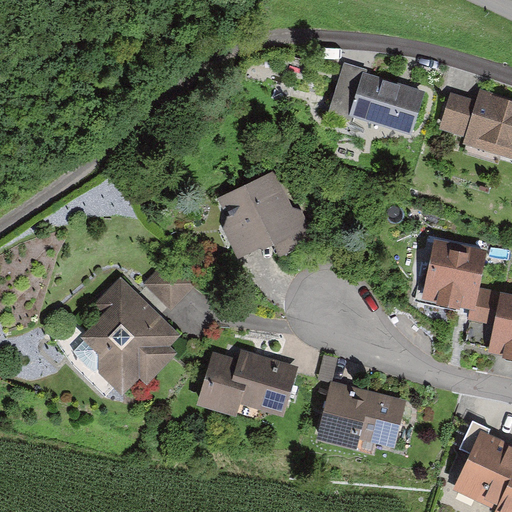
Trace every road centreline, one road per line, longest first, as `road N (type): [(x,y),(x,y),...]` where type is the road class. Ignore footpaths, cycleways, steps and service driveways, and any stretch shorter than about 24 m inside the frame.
road 1 (track): [(314,37),(252,40),(223,55),(0,228)]
road 2 (residential): [(511,393),(389,360),(322,300)]
road 3 (residential): [(511,75),(399,46),(314,37)]
